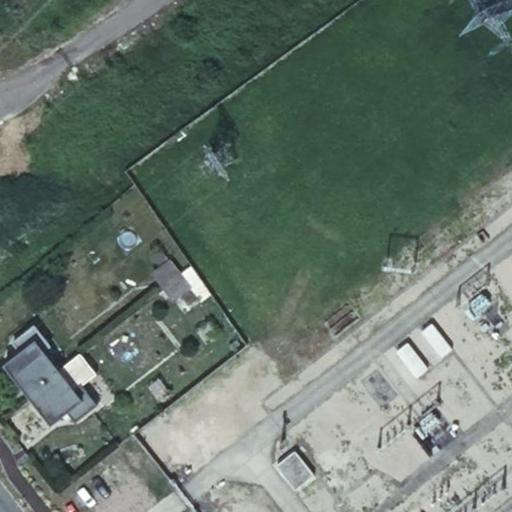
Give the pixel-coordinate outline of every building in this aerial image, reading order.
[(157,269),(150,276),(163,293),(190,272),(187,268),(180,274),(162,253),(151,261),(157,269)] [(190,272),(163,293),(172,305),(180,301),(186,309),(197,300),(192,292),(200,285),(190,272)] [(174,308),(160,318),(180,343),(193,333),(174,308)] [(431,321),(421,330),(441,356),(452,348),(431,321)] [(20,353),(2,368),(29,401),(61,375),(44,354),(49,349),(32,328),(12,344),(20,353)] [(407,341),(396,349),(417,377),(428,368),(407,341)] [(29,401),(51,429),(67,415),(76,426),(96,409),(79,389),(74,391),(61,375),(29,401)] [(295,448),(274,465),(292,489),(313,472),(295,448)]
